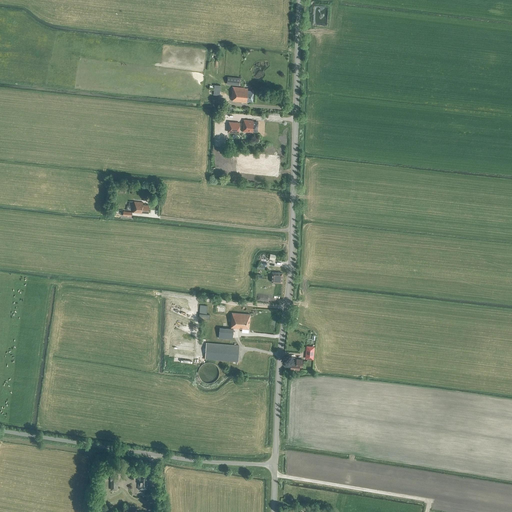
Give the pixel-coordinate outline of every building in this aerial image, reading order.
[(252,102),(253,91),(248,90),(248,89),(233,87),(232,97),(233,97),(232,101),(246,103),(247,101),(252,102)] [(257,132),(258,122),(253,122),(253,121),(244,120),(244,123),(243,123),(242,132),(253,133),(253,132),(257,132)] [(239,134),(240,123),(228,122),(227,133),(239,134)] [(148,213),(149,205),(143,205),(143,202),(134,202),(133,212),(142,213),(148,213)] [(275,273),(275,277),(272,277),(271,282),(274,282),(282,283),(282,273),(275,273)] [(249,329),(250,314),(232,313),(231,323),(231,328),(232,328),(232,329),(219,328),(218,338),(232,339),(233,328),(249,329)] [(238,362),(239,346),(206,343),(205,359),(238,362)] [(291,362),(290,370),(299,370),(299,368),(302,368),(302,359),(296,359),(296,362),(291,362)] [(146,475),(146,470),(140,470),(140,475),(138,475),(138,489),(149,489),(149,475),(146,475)] [(150,501),(159,501),(159,489),(150,489),(150,501)]
